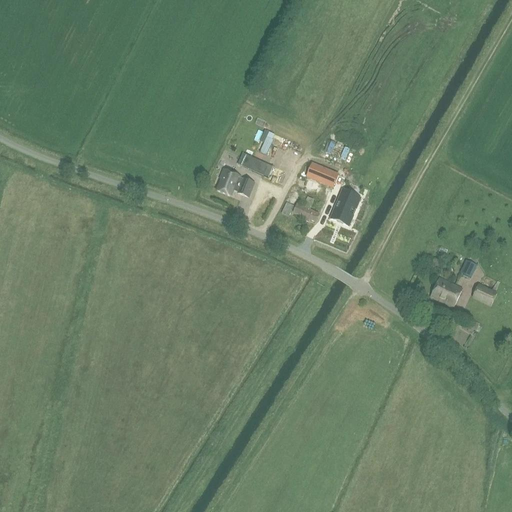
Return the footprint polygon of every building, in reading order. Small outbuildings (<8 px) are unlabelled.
[(273,141),(266,138),(259,153),(266,156),(273,141)] [(232,147),(228,157),(236,160),(240,150),(232,147)] [(238,165),(262,176),(267,165),(243,154),(238,165)] [(338,176),(332,173),(319,168),(312,165),(307,178),(313,180),(326,186),(333,189),(338,176)] [(218,192),(231,197),(236,186),(238,186),(240,179),(224,172),(221,181),(222,182),(218,192)] [(349,227),(360,200),(342,192),(330,220),(349,227)] [(319,215),(310,211),(314,201),(307,198),(307,199),(304,198),(302,203),(304,204),(303,208),(297,205),(294,214),(316,223),(319,215)] [(288,218),(294,207),(286,203),(281,215),(288,218)] [(471,279),(477,266),(465,261),(460,274),(471,279)] [(453,310),(462,290),(440,280),(431,299),(453,310)] [(497,293),(479,285),(472,299),(491,308),(497,293)] [(465,326),(475,331),(479,325),(468,319),(465,326)]
